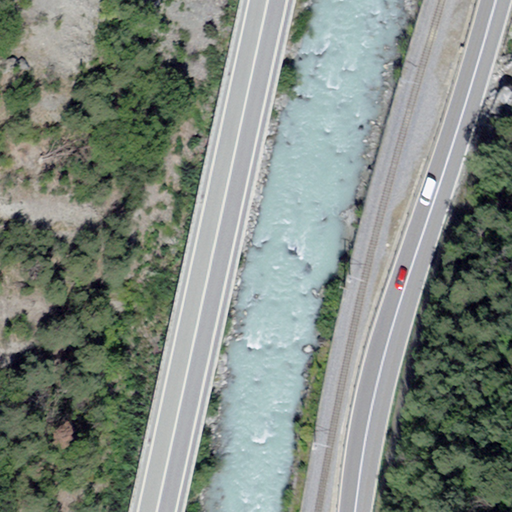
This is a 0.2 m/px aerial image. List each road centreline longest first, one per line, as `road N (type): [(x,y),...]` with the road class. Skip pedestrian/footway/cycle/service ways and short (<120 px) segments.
road 1 (secondary): [(354,511),(376,382),(495,0)]
road 2 (trunk): [(154,511),(267,0)]
